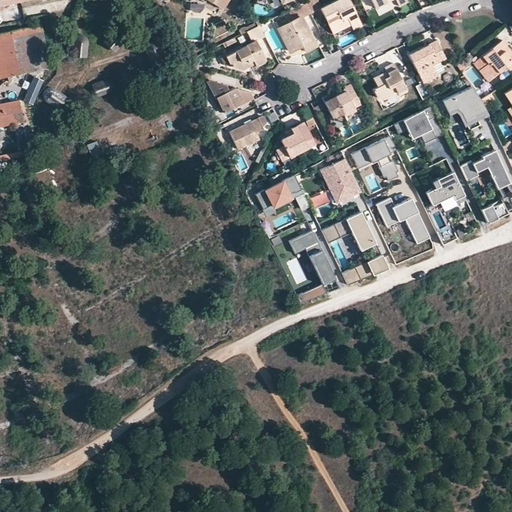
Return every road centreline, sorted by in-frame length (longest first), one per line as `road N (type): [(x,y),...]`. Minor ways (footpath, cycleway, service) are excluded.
road 1 (unclassified): [(293,320),(86,452),(53,469),(0,478)]
road 2 (residential): [(511,227),(293,320)]
road 3 (track): [(249,342),(350,511)]
road 4 (residential): [(474,0),(297,81)]
